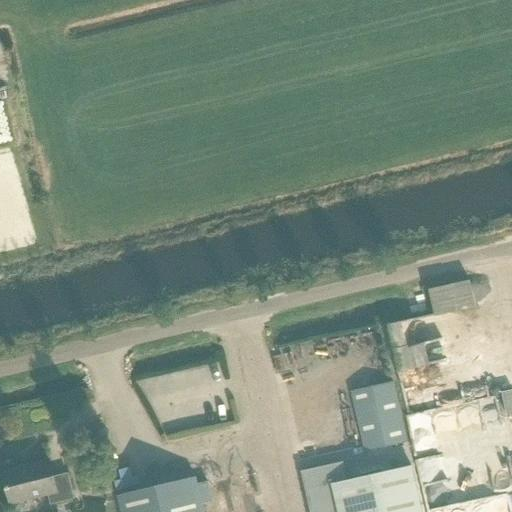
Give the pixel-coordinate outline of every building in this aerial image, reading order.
[(430,289),(436,318),(477,310),(472,281),(430,289)] [(366,451),(406,442),(393,382),(353,391),(366,451)] [(511,393),(483,401),(489,424),(511,418),(511,393)] [(29,468),(4,474),(11,503),(48,494),(51,505),(75,499),(69,473),(54,477),(50,460),(28,466),(29,468)] [(422,511),(412,465),(347,480),(343,462),(301,471),(309,511),(422,511)] [(122,511),(204,511),(196,477),(119,496),(122,511)]
